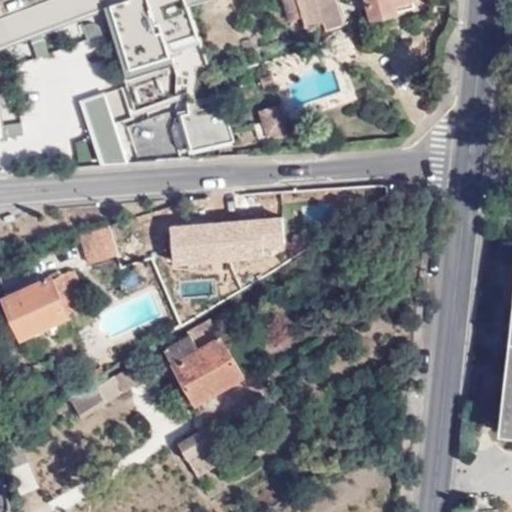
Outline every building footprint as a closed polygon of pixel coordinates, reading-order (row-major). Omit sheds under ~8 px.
[(49,0),(0,19),(0,47),(76,19),(74,11),(95,5),(97,0),(49,0)] [(130,66),(112,1),(111,0),(104,0),(128,76),(133,75),(130,66)] [(172,53),(171,49),(168,40),(198,31),(188,0),(116,0),(112,1),(130,66),(172,53)] [(201,39),(202,44),(220,39),(228,26),(222,4),(220,0),(188,0),(198,31),(201,39)] [(322,22),(315,0),(283,0),(290,21),(303,16),(307,27),(322,22)] [(315,0),(322,22),(324,28),(343,22),(336,0),(368,0),(373,15),(397,9),(395,0),(394,0),(315,0)] [(416,5),(414,0),(394,0),(395,0),(397,9),(416,5)] [(222,4),(228,26),(236,23),(230,2),(222,4)] [(92,24),(86,26),(91,40),(106,34),(105,29),(101,25),(96,24),(92,24)] [(171,49),(201,39),(198,31),(168,40),(171,49)] [(38,59),(50,54),(44,38),(33,43),(38,59)] [(174,63),(172,53),(130,66),(133,75),(174,63)] [(260,87),(272,83),(269,74),(258,78),(260,87)] [(104,163),(130,162),(117,119),(185,95),(178,75),(88,107),(104,163)] [(229,141),(212,86),(185,96),(185,115),(178,117),(189,153),(229,141)] [(265,137),(286,130),(278,104),(256,111),(265,137)] [(11,136),(28,136),(27,124),(11,125),(11,136)] [(91,262),(118,253),(108,223),(106,224),(81,231),(91,262)] [(26,335),(85,308),(80,297),(82,296),(70,271),(52,280),(50,275),(7,295),(26,335)] [(511,426),(505,425),(511,352),(511,292),(498,431),(511,432),(511,426)] [(243,376),(210,317),(186,331),(188,334),(163,348),(195,404),(243,376)] [(81,414),(147,376),(139,362),(126,370),(123,365),(70,397),(81,414)] [(361,391),(371,386),(364,375),(355,381),(361,391)] [(197,475),(226,458),(208,425),(178,442),(197,475)] [(13,466),(29,460),(20,437),(4,444),(13,466)]
